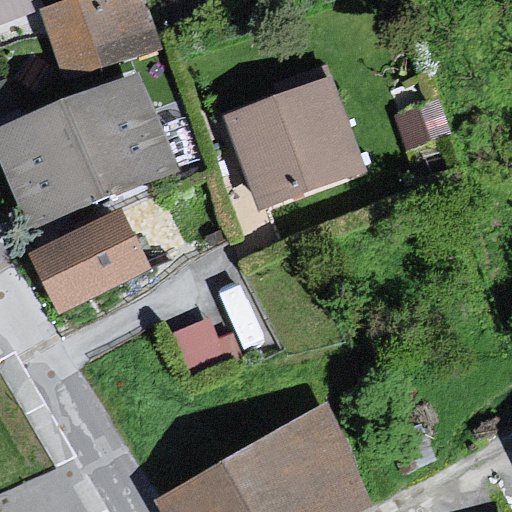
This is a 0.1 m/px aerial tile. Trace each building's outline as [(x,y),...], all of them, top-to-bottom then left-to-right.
[(136,0),(110,0),(42,20),(68,95),(151,62),(136,0)] [(330,84),(221,127),(261,219),(368,181),(330,84)] [(141,88),(0,140),(0,173),(33,245),(182,182),(141,88)] [(118,226),(26,267),(57,326),(149,292),(118,226)] [(323,411),(154,509),(155,511),(370,511),(371,511),(323,411)]
